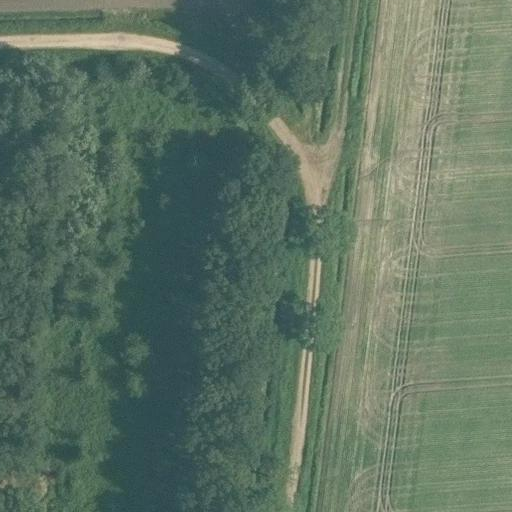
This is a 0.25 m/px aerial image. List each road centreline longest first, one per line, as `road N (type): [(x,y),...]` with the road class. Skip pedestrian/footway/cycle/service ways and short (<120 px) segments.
road 1 (track): [(303,155),(281,180),(230,511)]
road 2 (track): [(303,155),(236,75),(199,53),(158,45),(0,49)]
road 3 (track): [(294,511),(321,269),(322,170)]
road 4 (track): [(322,170),(335,135),(353,0)]
